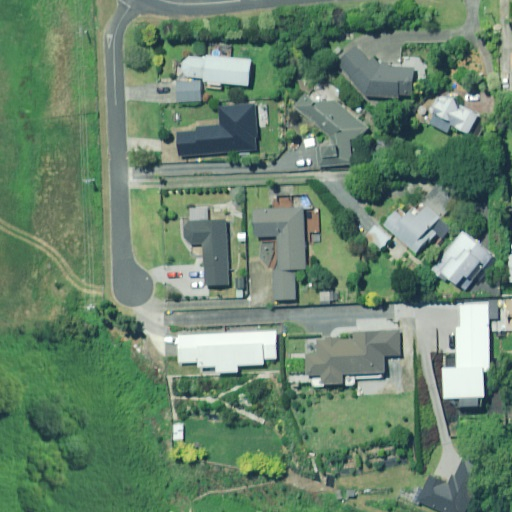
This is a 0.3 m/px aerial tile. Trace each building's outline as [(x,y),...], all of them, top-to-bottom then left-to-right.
[(363,44),(340,66),(371,99),(419,100),(421,68),(385,66),(363,44)] [(212,59),(194,57),(188,61),(188,71),(191,77),(210,78),(210,82),(256,86),(257,60),(212,57),(212,59)] [(207,102),(207,82),(182,82),(182,102),(207,102)] [(450,89),(436,111),(475,134),(486,117),(467,105),(469,101),(450,89)] [(355,164),(353,141),(366,139),(364,121),(337,100),(317,104),(307,95),(296,108),(332,137),(333,147),(318,149),(320,167),(355,164)] [(262,124),(246,126),(245,124),(202,127),(203,131),(183,133),(185,157),(264,150),(262,124)] [(447,219),(426,201),(413,216),(404,208),(390,225),(424,255),(443,233),(438,229),(447,219)] [(313,270),(312,208),(261,209),(261,237),(284,237),(285,270),(281,270),(281,301),(303,300),(302,270),(313,270)] [(232,221),(193,223),(187,230),(187,241),(193,246),(206,245),(208,287),(236,286),(232,221)] [(397,239),(382,226),(371,239),(386,252),(397,239)] [(501,258),(470,232),(442,266),(466,286),(475,276),(482,281),(501,258)] [(242,290),(242,298),(251,298),(251,279),(241,279),(241,290),(242,290)] [(493,373),(491,306),(461,306),(461,328),(458,328),(459,370),(446,370),(447,400),(488,399),(487,373),(493,373)] [(275,332),(178,336),(179,364),(198,363),(198,374),(237,373),(236,366),(264,364),(264,360),(276,359),(275,332)] [(318,377),(318,387),(331,387),(331,385),(347,385),(347,387),(364,387),(364,379),(393,378),(392,353),(407,353),(406,332),(358,333),(358,339),(324,339),(324,355),(313,355),(314,377),(318,377)] [(429,474),(418,501),(444,511),(466,511),(485,470),(462,460),(455,477),(451,476),(448,482),(429,474)]
